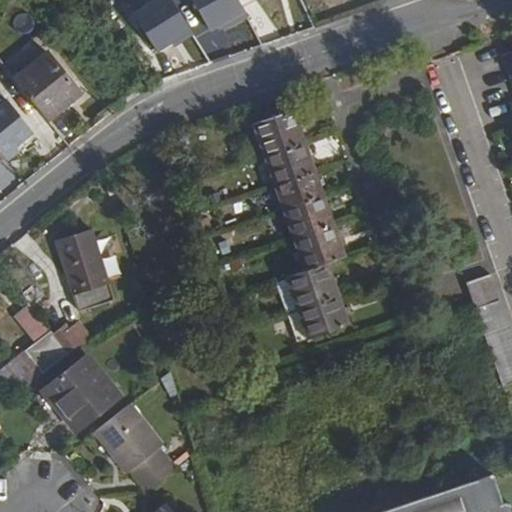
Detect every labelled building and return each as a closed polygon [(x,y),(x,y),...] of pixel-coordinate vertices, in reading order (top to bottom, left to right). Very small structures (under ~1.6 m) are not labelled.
[(192,0),(208,31),(245,13),(239,0),(192,0)] [(80,88),(48,47),(14,75),(47,115),(80,88)] [(34,128),(0,72),(0,116),(5,124),(1,127),(10,143),(34,128)] [(310,142),(298,108),(261,121),(273,154),(310,142)] [(320,170),(310,142),(273,154),(283,183),(320,170)] [(329,194),(320,170),(283,183),(291,207),(329,194)] [(339,222),(329,194),(291,207),(301,235),(339,222)] [(350,254),(339,222),(301,235),(312,266),(332,260),(350,254)] [(115,293),(93,223),(57,235),(80,305),(115,293)] [(344,294),(332,260),(312,266),(294,272),(307,307),(344,294)] [(500,287),(495,272),(471,280),(476,294),(500,287)] [(505,299),(500,287),(476,294),(480,306),(505,299)] [(354,321),(344,294),(307,307),(316,334),(354,321)] [(509,312),(505,299),(480,306),(484,320),(509,312)] [(33,342),(48,329),(28,304),(12,317),(33,342)] [(511,325),(511,319),(509,312),(484,320),(489,333),(511,325)] [(78,317),(0,365),(0,372),(11,390),(92,339),(78,317)] [(511,340),(511,325),(489,333),(493,346),(511,340)] [(511,354),(511,340),(493,346),(498,359),(511,354)] [(81,427),(123,394),(91,351),(48,385),(81,427)] [(511,370),(511,354),(498,359),(503,374),(511,370)] [(511,384),(511,370),(503,374),(507,386),(511,384)] [(181,466),(163,444),(166,441),(134,400),(98,428),(131,469),(134,467),(151,488),(181,466)] [(507,511),(505,504),(495,475),(383,511),(507,511)] [(179,511),(172,503),(160,511),(179,511)]
